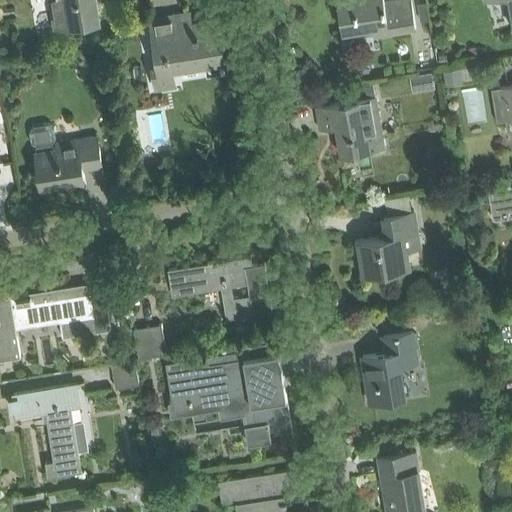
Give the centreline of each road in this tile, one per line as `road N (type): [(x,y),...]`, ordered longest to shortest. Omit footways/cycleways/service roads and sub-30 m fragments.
road 1 (residential): [(340,511),(289,196)]
road 2 (residential): [(0,239),(289,196)]
road 3 (residential): [(289,196),(259,0)]
